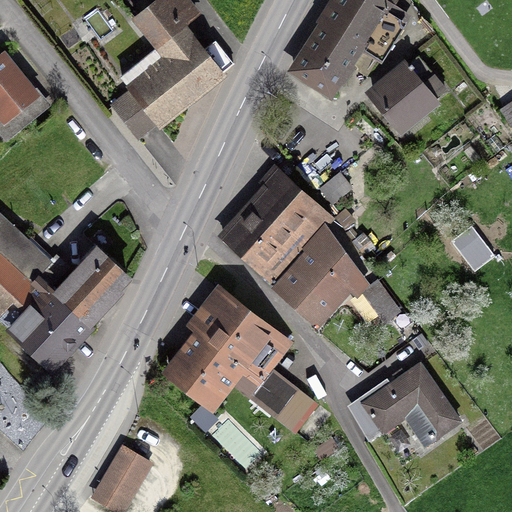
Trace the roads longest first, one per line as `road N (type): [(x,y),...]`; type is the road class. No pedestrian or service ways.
road 1 (tertiary): [(293,0),(134,337),(23,511)]
road 2 (unknown): [(186,227),(304,335),(396,499)]
